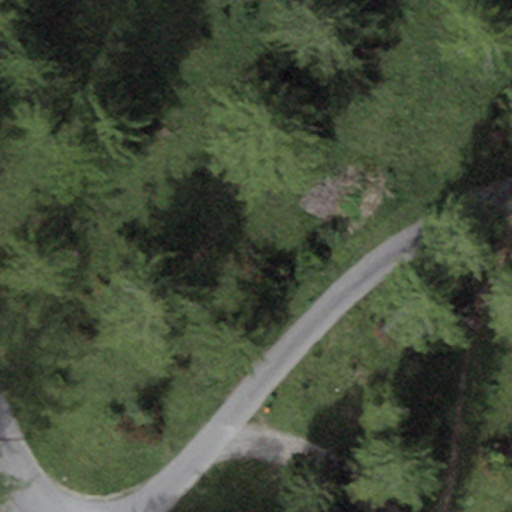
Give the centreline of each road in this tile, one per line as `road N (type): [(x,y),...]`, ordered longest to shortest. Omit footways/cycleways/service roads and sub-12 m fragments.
road 1 (unclassified): [(125,511),(193,464),(368,273),(454,215),(511,190)]
road 2 (track): [(386,511),(330,459),(220,432)]
